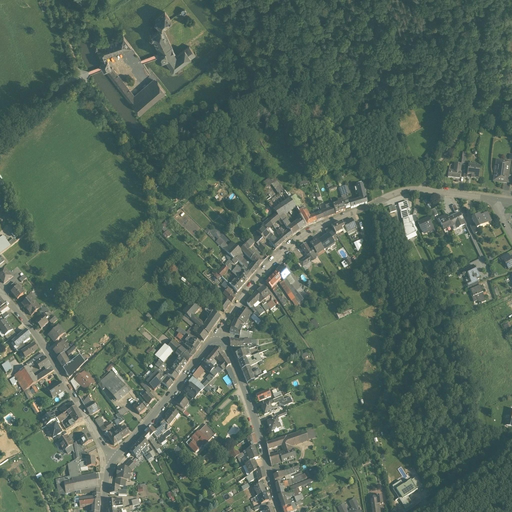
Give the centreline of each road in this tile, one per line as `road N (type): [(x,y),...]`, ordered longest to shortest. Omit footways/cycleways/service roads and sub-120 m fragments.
road 1 (residential): [(214,342),(258,277),(307,232),(415,188),(501,200)]
road 2 (track): [(425,189),(467,125),(486,0)]
road 3 (residential): [(111,461),(37,335),(0,292)]
road 4 (tertiary): [(214,342),(224,345),(240,376),(279,511)]
road 5 (tertiary): [(111,461),(214,342)]
